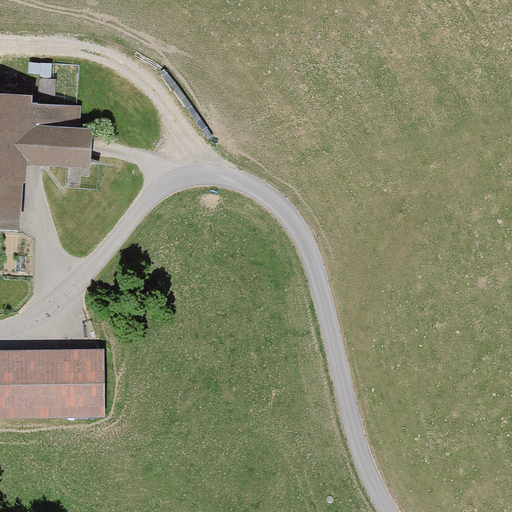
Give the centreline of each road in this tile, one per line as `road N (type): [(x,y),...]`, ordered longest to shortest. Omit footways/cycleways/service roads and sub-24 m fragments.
road 1 (unclassified): [(385,511),(347,422),(318,287),(294,226),(246,185),(221,175),(164,182),(62,308),(34,326),(0,331)]
road 2 (track): [(192,174),(153,80),(115,61),(0,45)]
